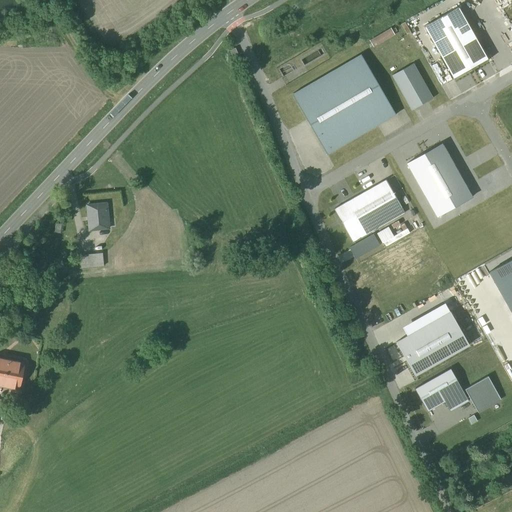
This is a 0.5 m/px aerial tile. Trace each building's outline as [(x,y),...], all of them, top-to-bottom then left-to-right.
[(458,7),(424,26),(453,79),(488,60),(458,7)] [(391,29),(370,42),(373,47),(394,35),(391,29)] [(360,55),(292,95),(326,155),(395,115),(360,55)] [(413,63),(392,75),(411,110),(432,98),(413,63)] [(441,144),(406,164),(437,217),(471,197),(441,144)] [(386,180),(333,209),(352,243),(404,213),(386,180)] [(84,204),(87,231),(110,228),(107,202),(84,204)] [(102,251),(79,254),(81,270),(104,267),(102,251)] [(511,259),(489,273),(511,314),(511,259)] [(34,322),(31,299),(22,301),(26,324),(34,322)] [(402,327),(407,336),(450,312),(445,303),(402,327)] [(414,376),(468,345),(450,312),(407,336),(395,342),(414,376)] [(24,363),(0,358),(0,385),(19,389),(24,363)] [(450,369),(414,389),(427,412),(445,402),(450,411),(468,401),(450,369)] [(500,400),(487,376),(464,389),(477,412),(500,400)]
